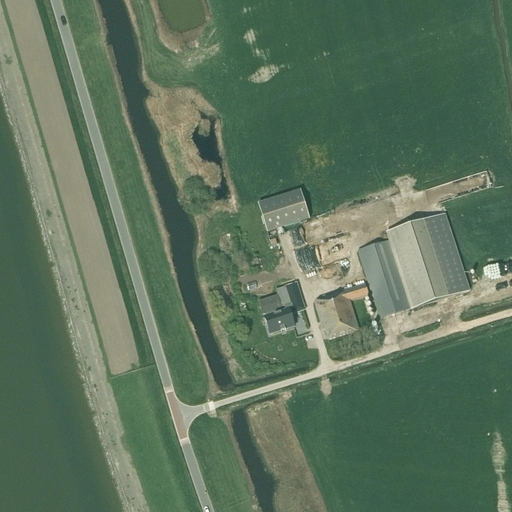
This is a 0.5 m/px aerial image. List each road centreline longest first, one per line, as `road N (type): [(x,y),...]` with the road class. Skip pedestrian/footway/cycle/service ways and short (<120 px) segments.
road 1 (tertiary): [(179,417),(53,0)]
road 2 (track): [(249,395),(511,313)]
